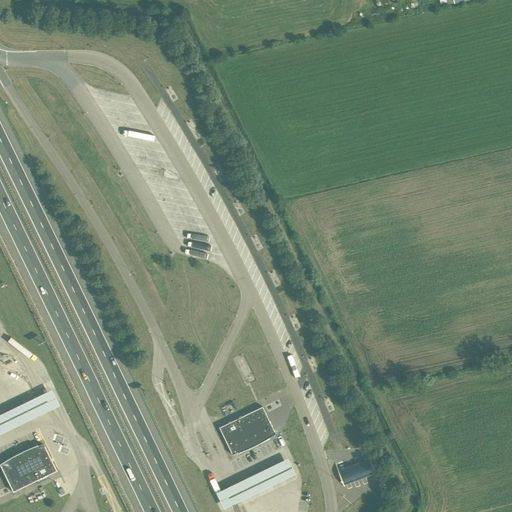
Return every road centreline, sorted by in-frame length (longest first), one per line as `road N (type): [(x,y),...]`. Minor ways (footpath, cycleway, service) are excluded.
road 1 (motorway): [(181,511),(0,126)]
road 2 (motorway): [(0,193),(152,511)]
